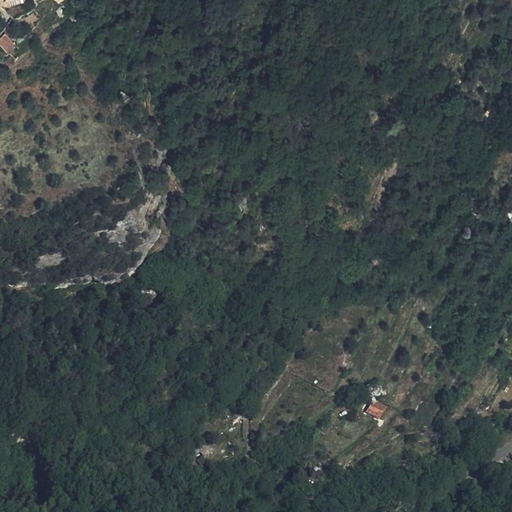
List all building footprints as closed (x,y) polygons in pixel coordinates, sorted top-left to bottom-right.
[(8,49),(16,43),(8,32),(1,38),(8,49)] [(492,104),(485,111),(495,119),(501,112),(492,104)] [(384,414),(389,406),(379,399),(374,407),(384,414)] [(225,438),(233,435),(229,428),(219,434),(215,436),(219,445),(227,441),(225,438)] [(205,440),(196,444),(199,449),(204,447),(207,453),(220,447),(219,445),(215,436),(205,440)] [(338,479),(331,482),(333,487),(340,485),(338,479)] [(333,487),(331,482),(320,486),(322,492),(333,487)]
